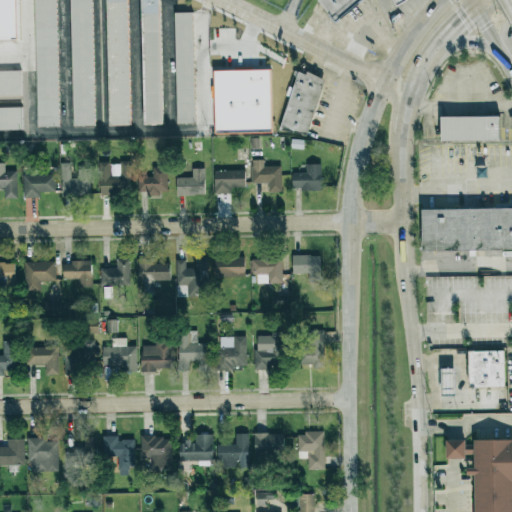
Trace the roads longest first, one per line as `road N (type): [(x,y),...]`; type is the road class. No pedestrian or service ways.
road 1 (residential): [(0,230),(403,222)]
road 2 (secondary): [(369,114),(356,147),(349,511)]
road 3 (residential): [(0,407),(349,399)]
road 4 (secondary): [(419,511),(404,259)]
road 5 (secondary): [(404,259),(410,120),(425,68),(445,42)]
road 6 (residential): [(224,0),(381,80)]
road 7 (secondary): [(443,0),(403,44),(369,114)]
